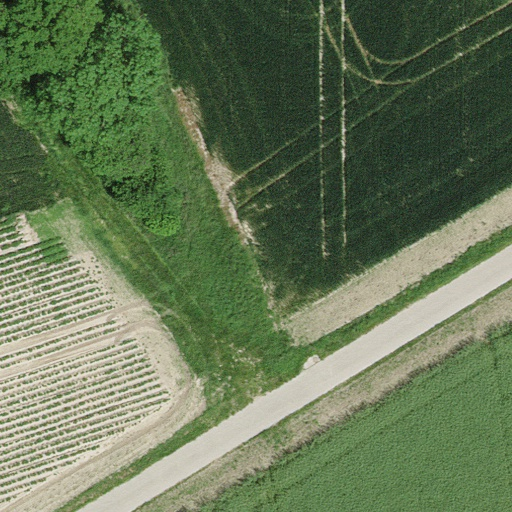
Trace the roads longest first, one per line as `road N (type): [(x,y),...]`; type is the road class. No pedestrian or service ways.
road 1 (track): [(100,511),(511,260)]
road 2 (track): [(0,21),(112,211),(277,404)]
